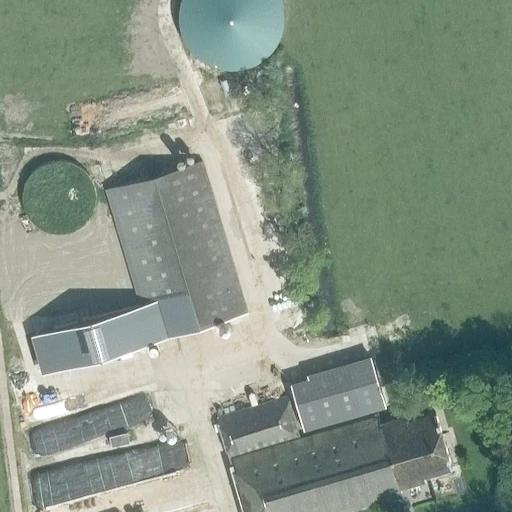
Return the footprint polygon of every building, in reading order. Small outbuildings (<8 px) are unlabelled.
[(186,0),(187,48),(229,64),(267,63),(278,36),(276,0),(186,0)] [(248,312),(202,160),(105,189),(150,341),(248,312)] [(348,360),(291,377),(306,429),(364,412),(348,360)] [(25,424),(34,458),(105,439),(94,395),(26,413),(28,423),(25,424)] [(380,422),(377,413),(371,415),(298,436),(286,397),(216,418),(243,511),(347,511),(402,496),(399,486),(425,478),(424,474),(447,467),(450,466),(447,455),(434,411),(407,419),(406,414),(380,422)] [(128,442),(126,432),(108,437),(111,447),(128,442)]
